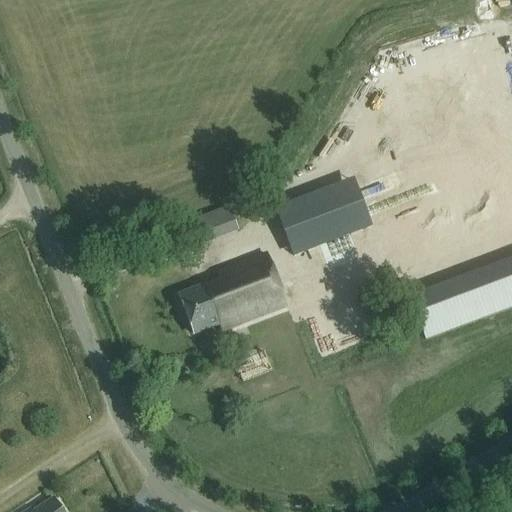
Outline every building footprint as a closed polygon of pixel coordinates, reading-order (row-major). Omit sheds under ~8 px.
[(275,211),(292,257),(369,228),(351,182),(275,211)] [(238,209),(210,219),(215,237),(245,226),(238,209)] [(286,307),(266,255),(217,274),(219,280),(203,286),(204,287),(178,297),(193,334),(219,324),(221,332),(286,307)] [(353,324),(239,363),(247,387),(361,348),(353,324)] [(23,511),(59,511),(51,498),(32,511),(30,508),(23,511)]
